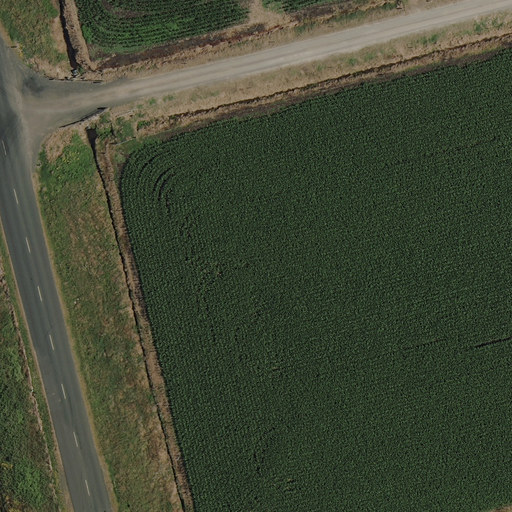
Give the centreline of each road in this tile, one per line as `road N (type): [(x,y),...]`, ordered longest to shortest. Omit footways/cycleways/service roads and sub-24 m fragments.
road 1 (track): [(469,0),(0,113)]
road 2 (unclassified): [(0,134),(93,511)]
